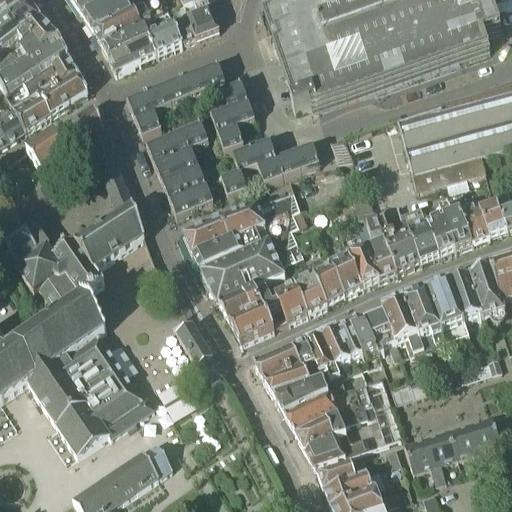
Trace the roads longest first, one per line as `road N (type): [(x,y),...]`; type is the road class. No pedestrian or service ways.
road 1 (residential): [(241,45),(280,142),(293,146),(511,71)]
road 2 (residential): [(229,365),(511,253)]
road 3 (residential): [(309,511),(229,365)]
road 4 (residential): [(103,100),(165,243)]
road 5 (residential): [(103,100),(241,45)]
road 6 (unknown): [(357,69),(467,29),(465,0)]
road 7 (residential): [(165,243),(229,365)]
road 8 (residential): [(0,169),(103,100)]
road 9 (residential): [(165,243),(277,198)]
